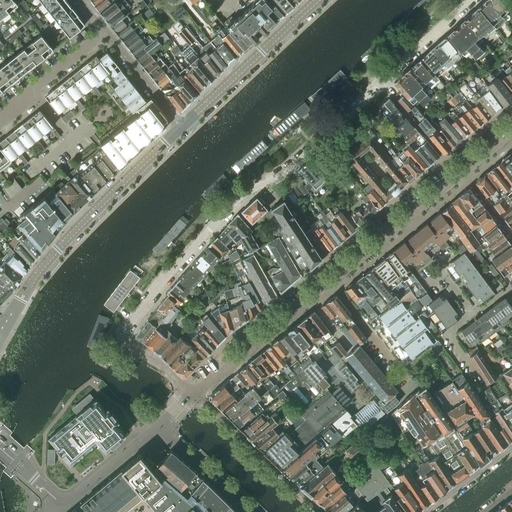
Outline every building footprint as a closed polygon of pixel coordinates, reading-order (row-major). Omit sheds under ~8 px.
[(13,0),(0,0),(0,1),(9,12),(18,5),(13,0)] [(63,0),(45,0),(42,3),(49,11),(63,0)] [(71,8),(65,0),(63,0),(49,11),(56,20),(71,8)] [(101,0),(94,6),(99,12),(114,0),(101,0)] [(115,2),(100,13),(106,20),(127,3),(124,0),(117,6),(115,2)] [(231,16),(223,23),(224,25),(225,26),(230,32),(244,50),(254,41),(255,40),(256,39),(265,31),(266,30),(267,29),(276,21),(268,11),(272,7),(267,0),(266,0),(265,0),(248,0),(245,3),(248,8),(244,12),(239,16),(235,20),(231,16)] [(273,0),(267,0),(272,7),(268,11),(276,21),(285,13),(273,0)] [(291,0),(273,0),(285,13),(295,4),(291,0)] [(478,7),(496,28),(496,29),(505,21),(501,17),(487,0),(486,0),(481,5),(481,4),(478,7)] [(487,0),(501,17),(510,9),(502,0),(487,0)] [(0,1),(0,18),(1,19),(9,12),(0,1)] [(127,3),(106,20),(111,27),(125,16),(123,12),(130,6),(127,3)] [(181,6),(172,14),(177,21),(183,16),(181,13),(184,10),(181,6)] [(464,19),(465,20),(480,38),(483,35),(485,37),(496,28),(478,7),(472,13),(471,13),(464,19)] [(78,16),(71,8),(56,20),(62,28),(78,16)] [(125,16),(111,27),(116,33),(131,22),(126,15),(125,16)] [(85,25),(78,16),(62,28),(69,37),(85,25)] [(131,22),(116,33),(121,39),(138,26),(135,22),(136,20),(135,19),(131,22)] [(458,25),(456,27),(479,55),(483,51),(477,44),(482,40),(480,38),(465,20),(458,25)] [(138,26),(121,39),(125,44),(142,31),(144,29),(140,24),(138,26)] [(218,26),(215,29),(218,32),(219,34),(237,56),(244,50),(230,32),(225,26),(221,30),(218,26)] [(454,30),(447,35),(463,54),(464,55),(469,51),(475,58),(479,55),(456,27),(453,29),(454,30)] [(84,30),(80,33),(85,39),(89,36),(84,30)] [(184,30),(180,33),(189,45),(194,42),(187,33),(184,30)] [(142,31),(125,44),(130,50),(145,38),(143,35),(144,33),(142,31)] [(164,33),(156,38),(162,46),(170,40),(164,33)] [(215,37),(210,41),(212,44),(216,50),(228,64),(237,56),(219,34),(215,37)] [(53,50),(41,35),(32,42),(45,57),(53,50)] [(145,38),(130,50),(134,56),(151,42),(156,38),(154,36),(151,38),(148,35),(145,38)] [(439,43),(438,43),(454,61),(463,54),(447,35),(444,37),(444,38),(439,43)] [(151,42),(134,56),(140,63),(150,55),(155,52),(162,46),(156,38),(151,42)] [(206,44),(202,47),(206,52),(208,55),(209,55),(222,70),(228,64),(216,50),(212,44),(210,41),(206,44)] [(36,64),(45,57),(32,42),(24,48),(36,64)] [(438,43),(430,51),(446,69),(451,64),(454,61),(438,43)] [(189,45),(181,52),(182,53),(190,65),(207,84),(215,78),(214,77),(201,62),(199,59),(196,55),(197,54),(189,45)] [(28,71),(36,64),(24,48),(15,55),(28,71)] [(181,52),(178,48),(172,52),(176,57),(182,53),(181,52)] [(424,55),(421,58),(437,77),(446,69),(430,51),(425,56),(424,55)] [(504,60),(511,54),(509,51),(504,56),(502,57),(504,60)] [(109,72),(117,65),(107,52),(99,59),(98,59),(109,72)] [(150,55),(140,63),(145,69),(159,58),(161,57),(163,55),(160,52),(157,55),(155,52),(150,55)] [(206,52),(199,59),(201,62),(214,77),(222,70),(209,55),(208,55),(206,52)] [(19,77),(28,71),(15,55),(7,62),(19,77)] [(101,79),(109,73),(109,72),(98,59),(99,59),(96,55),(87,62),(101,79)] [(159,58),(145,69),(150,76),(160,67),(164,64),(161,59),(162,58),(161,57),(159,58)] [(418,61),(412,67),(428,85),(434,80),(435,82),(438,79),(437,77),(421,58),(418,61)] [(0,70),(11,84),(19,77),(7,62),(0,67),(0,70)] [(93,85),(101,79),(87,62),(79,69),(92,86),(93,85)] [(160,67),(150,76),(155,82),(167,72),(170,70),(168,68),(164,64),(160,67)] [(119,85),(127,78),(117,65),(109,72),(109,73),(118,85),(119,85)] [(190,65),(185,69),(203,89),(207,84),(190,65)] [(412,66),(403,75),(426,101),(430,98),(424,91),(429,86),(428,85),(412,67),(412,66)] [(502,68),(500,70),(505,76),(507,78),(511,83),(511,69),(510,67),(504,71),(502,68)] [(97,90),(93,85),(92,86),(79,69),(70,76),(84,93),(91,87),(95,92),(97,90)] [(170,70),(167,72),(169,74),(172,78),(178,85),(192,100),(198,94),(184,78),(180,74),(176,77),(173,73),(170,69),(170,70)] [(185,69),(180,73),(180,74),(184,78),(198,94),(203,89),(185,69)] [(473,69),(469,73),(473,77),(477,74),(473,69)] [(488,69),(479,75),(486,84),(503,106),(511,98),(511,95),(499,80),(496,77),(495,78),(488,69)] [(0,88),(2,91),(11,84),(0,70),(0,88)] [(340,70),(309,96),(317,104),(346,78),(340,70)] [(167,72),(155,82),(160,88),(166,84),(169,81),(172,78),(169,74),(167,72)] [(469,73),(465,76),(469,81),(473,78),(473,77),(469,73)] [(468,81),(468,83),(475,92),(474,93),(491,115),(492,114),(503,106),(486,84),(479,75),(478,73),(477,74),(473,77),(473,78),(469,81),(468,81)] [(502,74),(497,78),(499,80),(511,95),(511,83),(507,78),(506,78),(502,74)] [(426,101),(403,75),(394,83),(411,102),(416,97),(422,105),(426,101)] [(84,93),(70,76),(62,83),(75,99),(74,100),(78,105),(80,103),(77,98),(84,93)] [(116,92),(120,97),(134,86),(127,78),(119,85),(118,85),(114,88),(113,88),(114,89),(111,91),(109,92),(111,95),(116,92)] [(172,78),(169,81),(171,84),(173,83),(176,86),(174,88),(173,88),(177,92),(187,105),(192,100),(178,85),(172,78)] [(455,85),(452,87),(455,91),(458,89),(460,92),(483,121),(491,115),(474,93),(465,83),(462,79),(455,85)] [(75,99),(62,83),(54,89),(67,106),(74,100),(75,99)] [(122,100),(126,105),(140,94),(134,86),(120,97),(115,100),(118,103),(122,100)] [(452,87),(448,91),(453,96),(458,103),(461,107),(476,126),(483,121),(460,92),(457,94),(455,91),(452,87)] [(173,88),(166,95),(169,98),(180,113),(187,105),(177,92),(173,88)] [(67,106),(54,89),(45,96),(58,113),(67,106)] [(128,108),(133,113),(146,102),(140,94),(126,105),(122,108),(124,111),(128,108)] [(397,100),(408,112),(410,114),(415,110),(403,95),(397,100)] [(98,149),(97,149),(116,173),(166,126),(165,126),(167,124),(167,123),(167,121),(167,119),(151,98),(146,102),(133,113),(105,135),(98,141),(103,146),(101,148),(99,150),(98,149)] [(388,108),(383,112),(384,114),(404,136),(414,128),(413,127),(405,117),(404,120),(401,116),(401,113),(395,105),(389,99),(384,103),(385,104),(388,108)] [(313,111),(306,103),(274,130),(281,138),(313,111)] [(448,111),(444,114),(448,118),(455,113),(458,116),(470,131),(476,126),(461,107),(458,103),(451,109),(448,111)] [(451,147),(435,129),(433,126),(432,127),(422,114),(417,109),(415,110),(410,114),(442,153),(444,153),(451,147)] [(40,110),(31,117),(44,133),(53,126),(40,110)] [(433,126),(435,129),(451,147),(456,143),(441,124),(438,127),(434,122),(433,123),(430,119),(431,118),(425,111),(422,114),(432,127),(433,126)] [(455,113),(448,118),(451,122),(463,137),(470,131),(458,116),(455,113)] [(31,117),(22,123),(35,140),(37,139),(44,133),(31,117)] [(441,124),(456,143),(462,138),(444,117),(439,122),(441,124)] [(368,122),(362,126),(370,136),(378,134),(376,131),(368,122)] [(14,130),(27,147),(34,141),(38,146),(41,144),(37,139),(35,140),(22,123),(14,130)] [(414,128),(404,136),(404,137),(409,142),(413,139),(420,133),(415,128),(415,127),(414,128)] [(17,155),(21,159),(24,157),(20,153),(27,147),(14,130),(5,137),(19,154),(17,155)] [(420,133),(413,139),(419,146),(432,162),(439,156),(420,133)] [(370,136),(359,145),(365,152),(369,148),(375,156),(382,151),(370,136)] [(0,148),(10,161),(17,155),(19,154),(5,137),(0,141),(0,148)] [(404,137),(401,140),(406,145),(402,149),(403,150),(421,171),(427,166),(413,151),(407,144),(409,142),(404,137)] [(263,142),(231,168),(238,176),(253,165),(271,149),(263,142)] [(359,145),(356,147),(362,154),(365,152),(359,145)] [(419,146),(413,151),(427,166),(432,162),(419,146)] [(338,147),(334,151),(339,158),(344,154),(338,147)] [(356,147),(346,156),(352,163),(358,157),(362,154),(356,147)] [(0,171),(11,162),(10,161),(0,148),(0,171)] [(74,168),(94,193),(101,186),(109,179),(116,173),(97,149),(74,168)] [(391,149),(388,151),(392,157),(399,165),(396,167),(398,168),(409,181),(415,176),(396,154),(391,149)] [(398,152),(396,154),(415,176),(421,171),(403,150),(400,153),(398,152)] [(382,151),(375,156),(389,173),(396,167),(382,151)] [(502,161),(501,161),(511,174),(511,157),(509,154),(507,156),(505,157),(502,159),(502,161)] [(358,157),(352,163),(358,171),(365,165),(358,157)] [(323,181),(320,177),(307,162),(298,170),(309,182),(304,186),(307,191),(313,186),(315,189),(323,181)] [(511,175),(501,162),(494,167),(509,187),(511,190),(511,175)] [(365,165),(358,171),(365,179),(372,173),(365,165)] [(396,167),(389,173),(396,181),(394,182),(400,189),(409,181),(398,168),(396,167)] [(494,167),(488,172),(502,189),(504,191),(509,187),(494,167)] [(65,176),(69,180),(87,201),(94,193),(74,168),(65,176)] [(226,169),(197,196),(206,207),(236,180),(226,169)] [(488,172),(484,175),(498,193),(501,195),(503,193),(505,196),(507,195),(504,191),(502,189),(488,172)] [(372,173),(365,179),(369,184),(372,187),(379,181),(372,173)] [(477,181),(475,182),(477,184),(493,205),(503,199),(504,201),(506,200),(511,206),(511,204),(511,197),(510,196),(509,197),(507,195),(505,196),(503,193),(501,195),(498,193),(484,175),(480,178),(480,177),(476,181),(477,181)] [(14,179),(8,184),(16,194),(22,189),(14,179)] [(69,180),(67,182),(62,186),(60,183),(54,189),(74,213),(87,201),(69,180)] [(379,181),(372,187),(373,188),(385,202),(394,195),(388,188),(386,190),(379,181)] [(394,182),(388,188),(394,195),(400,189),(394,182)] [(8,184),(2,188),(10,198),(16,194),(8,184)] [(366,186),(362,189),(366,193),(368,195),(378,208),(385,202),(373,188),(372,187),(369,184),(366,186)] [(467,190),(459,196),(470,211),(472,213),(474,212),(473,210),(481,204),(477,199),(469,190),(468,188),(467,190)] [(26,216),(17,223),(19,226),(41,250),(42,249),(43,249),(48,242),(56,233),(65,221),(66,222),(74,213),(54,189),(45,196),(44,196),(33,205),(24,212),(26,216)] [(365,203),(351,215),(359,226),(379,208),(378,208),(368,195),(362,200),(365,203)] [(459,196),(450,204),(464,222),(470,230),(473,234),(481,229),(482,228),(481,226),(480,223),(477,217),(476,218),(473,215),(472,213),(470,211),(459,196)] [(256,197),(241,211),(251,222),(266,208),(256,197)] [(493,205),(499,214),(511,206),(506,200),(504,201),(503,199),(493,205)] [(267,212),(265,216),(278,236),(299,274),(308,266),(309,267),(321,258),(297,221),(283,201),(271,209),(267,212)] [(450,204),(441,211),(453,227),(459,235),(458,236),(469,251),(479,244),(479,243),(477,240),(473,234),(470,230),(464,222),(450,204)] [(481,204),(473,210),(474,212),(477,217),(486,211),(481,204)] [(499,214),(504,219),(511,213),(511,204),(511,206),(499,214)] [(335,207),(330,211),(334,217),(348,235),(355,230),(341,212),(339,213),(335,207)] [(330,211),(325,216),(330,223),(343,239),(348,235),(334,217),(330,211)] [(477,217),(480,223),(481,226),(491,217),(486,211),(477,217)] [(320,213),(317,216),(319,219),(337,244),(343,239),(330,223),(325,216),(322,212),(320,213)] [(412,235),(394,250),(406,266),(407,265),(412,261),(415,264),(421,259),(425,264),(431,259),(427,254),(426,253),(428,252),(435,247),(438,245),(442,250),(448,245),(444,240),(449,235),(447,232),(453,228),(452,227),(453,227),(440,212),(422,227),(421,228),(418,230),(416,232),(413,234),(412,235)] [(228,225),(217,237),(225,245),(233,237),(236,240),(240,237),(248,253),(246,254),(239,257),(241,260),(253,254),(252,251),(257,248),(258,247),(249,231),(252,230),(238,214),(228,224),(228,225)] [(183,215),(153,249),(161,255),(191,221),(183,215)] [(481,229),(473,234),(477,240),(485,233),(496,224),(491,217),(481,226),(482,228),(481,229)] [(319,219),(314,223),(314,224),(332,248),(337,244),(319,219)] [(299,220),(297,221),(321,258),(327,252),(311,229),(306,231),(299,220)] [(314,224),(310,227),(311,229),(327,252),(332,248),(314,224)] [(485,233),(477,240),(479,243),(479,244),(481,248),(483,246),(485,245),(501,232),(496,224),(485,233)] [(15,235),(17,236),(35,258),(41,251),(43,249),(42,249),(41,250),(19,226),(12,231),(15,235)] [(485,245),(483,246),(485,249),(489,246),(491,250),(506,239),(501,232),(485,245)] [(35,258),(17,236),(15,235),(12,238),(13,240),(9,243),(30,265),(35,258)] [(272,267),(263,273),(275,294),(279,291),(280,292),(300,275),(299,274),(278,236),(266,243),(272,254),(270,255),(271,258),(274,256),(280,267),(277,268),(272,267)] [(208,245),(208,246),(219,257),(219,258),(220,257),(223,254),(224,254),(228,249),(225,245),(217,237),(208,245)] [(492,253),(489,255),(491,259),(510,245),(506,239),(491,250),(490,250),(492,253)] [(456,249),(460,255),(464,252),(466,250),(462,244),(456,249)] [(511,246),(510,245),(491,259),(499,269),(511,259),(511,246)] [(5,260),(5,261),(13,268),(15,269),(23,275),(28,267),(22,261),(9,247),(6,250),(9,252),(3,258),(5,260)] [(207,247),(200,255),(212,265),(219,257),(207,247)] [(236,250),(228,256),(237,275),(240,277),(245,274),(247,273),(245,269),(241,260),(239,257),(236,250)] [(394,250),(386,256),(422,307),(431,300),(406,266),(394,250)] [(449,263),(455,271),(470,261),(464,252),(460,255),(449,263)] [(253,254),(241,260),(245,269),(247,273),(245,274),(249,282),(262,306),(266,302),(266,303),(267,303),(276,295),(275,294),(263,273),(261,268),(253,254)] [(200,255),(193,262),(205,273),(212,265),(200,255)] [(386,256),(373,268),(387,285),(388,284),(393,291),(400,299),(401,301),(411,314),(414,312),(422,307),(386,256)] [(511,259),(499,269),(504,275),(506,274),(511,269),(511,259)] [(5,261),(0,266),(0,265),(0,276),(6,282),(4,284),(14,290),(20,279),(23,275),(15,269),(13,268),(5,261)] [(455,271),(461,279),(476,268),(470,261),(455,271)] [(193,262),(186,270),(198,280),(205,273),(193,262)] [(104,306),(114,314),(140,279),(138,278),(142,272),(135,267),(130,272),(130,271),(104,306)] [(373,268),(364,275),(386,300),(385,302),(389,307),(391,306),(400,299),(393,291),(388,284),(387,285),(373,268)] [(461,279),(467,287),(481,276),(476,268),(461,279)] [(181,275),(179,278),(179,279),(179,278),(188,286),(191,288),(193,286),(198,280),(186,270),(181,275)] [(245,274),(240,277),(243,285),(257,311),(262,307),(262,306),(249,282),(245,274)] [(363,275),(355,282),(367,296),(364,299),(368,304),(379,295),(363,275)] [(0,303),(14,290),(4,284),(6,282),(0,276),(0,303)] [(467,287),(473,295),(487,284),(481,276),(467,287)] [(178,279),(172,286),(180,293),(181,294),(182,293),(185,295),(191,288),(188,286),(179,278),(179,279),(179,278),(178,279)] [(240,282),(236,283),(238,287),(237,287),(240,296),(244,307),(247,318),(257,311),(243,285),(242,285),(240,282)] [(355,282),(345,289),(370,321),(371,321),(368,318),(373,314),(379,321),(382,318),(393,333),(390,335),(394,341),(398,339),(411,355),(408,358),(410,361),(428,347),(436,341),(427,329),(426,328),(421,321),(418,317),(414,312),(411,314),(401,301),(400,299),(391,306),(389,307),(378,315),(371,307),(368,304),(364,299),(367,296),(355,282)] [(224,291),(223,291),(225,299),(227,302),(227,304),(229,310),(234,328),(247,318),(244,307),(240,296),(237,287),(238,287),(236,283),(233,284),(235,288),(224,291)] [(487,284),(473,295),(479,303),(493,292),(487,284)] [(168,293),(166,296),(174,302),(173,303),(177,306),(186,296),(185,295),(182,293),(181,294),(180,293),(172,286),(167,292),(168,293)] [(427,304),(433,312),(448,302),(441,293),(427,304)] [(340,320),(341,321),(348,316),(350,314),(336,295),(327,302),(340,320)] [(379,295),(368,304),(371,307),(378,315),(389,307),(385,302),(382,298),(379,295)] [(166,296),(157,308),(164,314),(165,314),(172,305),(173,303),(174,302),(166,296)] [(505,298),(497,303),(507,317),(511,313),(511,299),(509,296),(505,299),(505,298)] [(210,312),(210,316),(214,320),(213,322),(225,336),(226,334),(234,328),(229,310),(227,304),(227,302),(224,303),(225,305),(218,307),(217,308),(210,312)] [(335,324),(340,320),(327,302),(321,306),(330,318),(335,324)] [(433,312),(439,320),(454,309),(448,302),(433,312)] [(497,303),(490,309),(500,323),(503,326),(510,321),(507,317),(497,303)] [(151,315),(148,320),(156,326),(154,327),(162,334),(165,330),(166,328),(168,326),(169,327),(172,324),(170,323),(174,319),(173,318),(180,311),(172,305),(165,314),(164,314),(159,321),(151,315)] [(157,308),(151,315),(159,321),(164,314),(157,308)] [(454,309),(439,320),(446,328),(460,317),(454,309)] [(490,309),(483,314),(493,328),(496,331),(503,326),(500,323),(490,309)] [(313,311),(306,317),(320,335),(319,336),(323,340),(324,342),(332,336),(313,311)] [(420,315),(418,317),(421,321),(424,319),(427,317),(423,312),(420,315)] [(206,314),(201,319),(220,340),(225,336),(213,322),(206,314)] [(483,314),(475,320),(486,333),(488,337),(496,331),(493,328),(483,314)] [(341,321),(346,328),(354,322),(348,316),(341,321)] [(306,317),(297,324),(316,347),(323,340),(319,336),(320,335),(306,317)] [(97,350),(110,323),(101,319),(88,346),(92,350),(97,350)] [(201,319),(196,324),(199,328),(200,327),(215,345),(220,340),(201,319)] [(424,319),(421,321),(426,328),(427,329),(430,327),(433,325),(429,320),(426,322),(424,319)] [(136,335),(135,336),(143,341),(154,327),(156,326),(148,320),(136,335)] [(475,320),(468,325),(479,339),(481,342),(488,337),(486,333),(475,320)] [(354,322),(346,328),(359,344),(366,338),(354,322)] [(196,324),(193,327),(199,334),(198,336),(211,349),(211,350),(215,345),(200,327),(199,328),(196,324)] [(295,325),(286,333),(306,355),(316,347),(297,324),(295,325)] [(461,331),(457,334),(462,340),(465,337),(471,345),(479,339),(468,325),(461,331)] [(154,327),(143,341),(150,347),(162,334),(154,327)] [(193,327),(187,333),(189,336),(191,338),(192,339),(191,339),(192,340),(192,339),(198,346),(199,345),(207,353),(211,349),(198,336),(199,334),(193,327)] [(162,334),(150,347),(155,351),(163,357),(178,339),(169,333),(171,331),(166,328),(165,330),(162,334)] [(286,333),(278,339),(296,360),(300,366),(309,359),(306,355),(286,333)] [(178,339),(163,357),(170,364),(188,344),(189,343),(192,340),(191,339),(192,339),(191,338),(189,336),(185,341),(180,337),(178,339)] [(278,339),(270,345),(288,367),(296,360),(278,339)] [(329,348),(334,354),(342,347),(337,341),(329,348)] [(188,344),(170,364),(176,370),(195,349),(189,343),(188,344)] [(195,349),(176,370),(182,375),(186,375),(203,357),(207,353),(199,345),(198,346),(195,349)] [(270,345),(265,349),(281,368),(281,369),(282,368),(288,375),(287,376),(288,377),(283,381),(285,384),(290,379),(295,375),(288,367),(270,345)] [(359,345),(345,357),(380,399),(377,402),(386,412),(397,403),(396,403),(399,401),(393,394),(397,390),(359,345)] [(342,347),(334,354),(339,358),(341,357),(346,352),(342,347)] [(474,349),(467,353),(467,354),(469,356),(471,360),(475,358),(478,363),(475,365),(476,366),(475,366),(481,375),(483,378),(486,384),(496,377),(482,357),(478,350),(476,347),(474,349)] [(265,349),(260,354),(275,373),(276,372),(278,374),(280,372),(278,371),(281,368),(265,349)] [(260,354),(252,360),(265,375),(267,377),(268,379),(269,378),(275,373),(260,354)] [(309,359),(300,366),(303,369),(302,369),(308,376),(309,375),(312,373),(315,370),(319,367),(314,361),(312,362),(309,358),(309,359)] [(252,360),(246,365),(259,381),(260,382),(267,377),(265,375),(252,360)] [(296,360),(288,367),(295,375),(302,369),(303,369),(300,366),(296,360)] [(240,370),(238,371),(251,386),(253,388),(260,382),(259,381),(246,365),(240,370)] [(355,380),(356,379),(345,365),(339,370),(344,377),(342,379),(351,389),(358,383),(355,380)] [(319,367),(315,370),(320,375),(323,372),(319,367)] [(511,367),(503,374),(509,385),(508,386),(511,390),(511,389),(511,367)] [(262,395),(232,420),(247,435),(254,430),(255,431),(261,426),(260,424),(271,415),(275,412),(288,401),(289,402),(294,398),(306,410),(324,394),(322,391),(318,387),(314,383),(313,381),(309,377),(310,377),(309,375),(308,376),(302,369),(295,375),(290,379),(285,384),(279,388),(276,384),(274,385),(269,378),(268,379),(267,377),(260,382),(268,391),(262,395)] [(315,370),(312,373),(317,378),(320,375),(315,370)] [(238,371),(231,378),(238,386),(240,389),(243,393),(247,390),(251,386),(238,371)] [(317,378),(313,381),(314,383),(322,376),(325,374),(323,372),(320,375),(317,378)] [(461,374),(452,380),(465,400),(474,413),(482,426),(497,449),(499,448),(506,443),(498,430),(491,420),(483,407),(477,399),(478,398),(467,382),(466,382),(461,374)] [(322,376),(314,383),(318,387),(326,380),(322,376)] [(210,395),(210,399),(216,405),(238,386),(231,378),(210,395)] [(326,380),(318,387),(322,391),(326,388),(329,385),(326,380)] [(452,380),(432,393),(445,413),(479,464),(489,456),(473,432),(465,419),(470,416),(474,413),(465,400),(452,380)] [(243,395),(223,411),(232,420),(262,395),(268,391),(260,382),(253,388),(251,386),(247,390),(243,393),(243,395)] [(238,386),(216,405),(223,411),(243,395),(243,393),(240,389),(238,386)] [(396,408),(390,413),(402,431),(409,427),(420,444),(421,444),(421,445),(429,440),(445,430),(446,432),(452,428),(442,412),(424,386),(413,394),(412,393),(396,408)] [(478,398),(477,399),(483,407),(491,420),(496,416),(498,419),(511,439),(511,438),(511,423),(501,407),(496,399),(489,387),(480,393),(481,396),(478,398)] [(290,424),(261,449),(279,467),(312,438),(330,423),(344,411),(346,410),(334,397),(333,396),(326,388),(322,391),(324,394),(306,410),(294,421),(290,424)] [(506,393),(496,399),(501,407),(511,423),(511,402),(509,398),(506,393)] [(96,399),(48,438),(70,465),(98,442),(105,451),(125,434),(116,423),(118,421),(107,408),(105,410),(96,399)] [(351,416),(363,430),(384,413),(372,399),(351,416)] [(344,411),(330,423),(342,435),(343,436),(357,425),(349,416),(350,415),(346,410),(344,411)] [(254,430),(247,435),(254,442),(277,423),(281,420),(275,412),(271,415),(260,424),(261,426),(255,431),(254,430)] [(277,423),(254,442),(261,449),(290,424),(294,421),(288,414),(284,417),(281,420),(277,423)] [(498,419),(494,421),(500,429),(498,430),(506,443),(507,442),(511,439),(498,419)] [(312,438),(279,467),(288,475),(315,452),(318,456),(328,447),(327,446),(342,435),(330,423),(312,438)] [(482,426),(473,432),(489,456),(497,449),(482,426)] [(445,430),(429,440),(439,455),(456,481),(469,471),(446,436),(454,431),(452,428),(446,432),(445,430)] [(454,431),(446,436),(469,471),(477,465),(454,431)] [(359,440),(346,451),(351,458),(364,447),(359,440)] [(428,459),(420,446),(421,445),(421,444),(420,444),(413,449),(422,462),(428,459)] [(47,450),(47,465),(54,465),(55,459),(55,450),(47,450)] [(171,450),(154,469),(155,469),(179,490),(183,486),(190,492),(203,478),(171,450)] [(315,452),(288,475),(294,480),(309,467),(313,473),(314,473),(314,472),(322,465),(315,458),(318,456),(315,452)] [(140,454),(82,504),(88,511),(213,511),(190,492),(183,486),(179,490),(155,469),(153,470),(146,462),(140,454)] [(439,455),(429,462),(447,488),(456,481),(439,455)] [(418,468),(410,473),(417,483),(422,480),(426,477),(428,480),(438,496),(447,488),(429,462),(428,459),(422,462),(418,464),(418,468)] [(351,491),(350,492),(353,495),(357,500),(358,500),(363,495),(366,499),(374,494),(385,485),(389,482),(380,470),(375,462),(352,479),(357,486),(351,491)] [(327,463),(301,486),(311,495),(328,478),(336,487),(339,484),(343,481),(342,480),(341,481),(335,472),(334,472),(327,463)] [(390,463),(380,470),(389,482),(393,488),(397,493),(411,511),(415,511),(420,509),(392,467),(390,463)] [(309,467),(294,480),(299,485),(313,473),(309,467)] [(393,467),(392,467),(420,509),(429,502),(417,483),(410,473),(407,468),(398,474),(393,467)] [(203,478),(190,492),(213,511),(238,511),(230,504),(229,504),(207,482),(203,478)] [(328,478),(311,495),(318,502),(336,487),(328,478)] [(422,480),(417,483),(429,502),(438,496),(428,480),(424,483),(422,480)] [(336,487),(318,502),(326,509),(344,494),(346,493),(348,491),(349,493),(350,492),(351,491),(343,481),(339,484),(336,487)] [(385,485),(374,494),(377,498),(379,502),(381,503),(383,501),(386,505),(390,511),(403,511),(393,496),(391,493),(384,498),(382,496),(389,491),(393,488),(389,482),(385,485)] [(344,494),(326,509),(329,511),(332,511),(348,500),(351,498),(352,497),(353,495),(350,492),(349,493),(348,491),(346,493),(344,494)] [(411,511),(397,493),(393,496),(403,511),(411,511)] [(332,511),(343,511),(352,504),(354,503),(357,500),(353,495),(352,497),(351,498),(348,500),(332,511)] [(352,504),(343,511),(366,511),(361,508),(363,505),(358,500),(357,500),(354,503),(352,504)] [(511,511),(511,506),(508,502),(500,508),(502,511),(511,511)]
